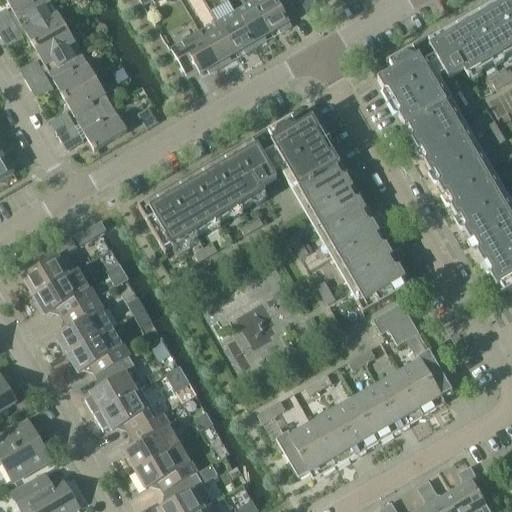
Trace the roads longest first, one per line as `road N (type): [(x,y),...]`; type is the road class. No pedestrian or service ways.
road 1 (residential): [(337,511),(491,424),(507,407),(506,382),(319,57)]
road 2 (residential): [(65,201),(319,57)]
road 3 (residential): [(111,511),(0,324)]
road 4 (residential): [(65,201),(0,88)]
